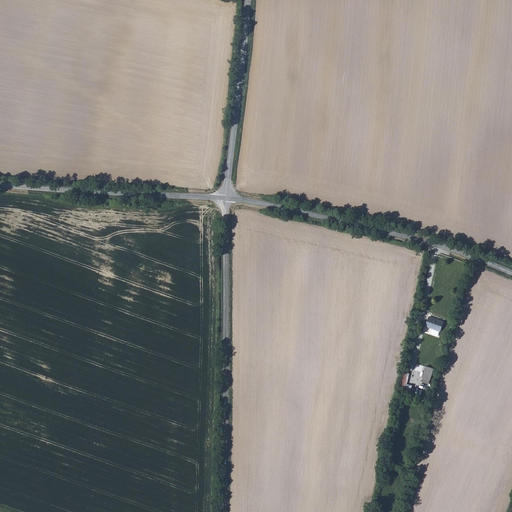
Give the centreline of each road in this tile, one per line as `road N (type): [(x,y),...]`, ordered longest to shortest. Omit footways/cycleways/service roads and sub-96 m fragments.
road 1 (unclassified): [(225,198),(223,511)]
road 2 (unclassified): [(225,198),(423,240),(511,273)]
road 3 (unclassified): [(0,184),(225,198)]
road 4 (unclassified): [(248,0),(225,198)]
road 5 (unknown): [(434,244),(413,366)]
